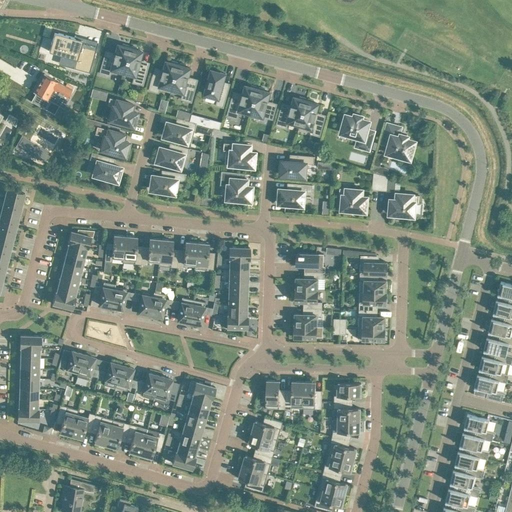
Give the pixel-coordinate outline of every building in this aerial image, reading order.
[(54,32),(49,51),(76,59),(74,68),(89,72),(96,50),(81,45),(82,40),(54,32)] [(123,72),(130,46),(123,44),(122,46),(117,44),(115,52),(114,55),(105,52),(99,73),(109,76),(111,69),(123,72)] [(143,85),(148,64),(139,62),(140,59),(139,59),(141,51),(137,50),(137,48),(130,46),(123,72),(134,75),(132,82),(143,85)] [(172,89),(179,63),(172,60),(171,62),(167,61),(164,69),(163,72),(154,69),(148,90),(159,93),(161,86),(172,89)] [(198,81),(188,78),(189,76),(188,76),(191,68),(186,67),(187,65),(179,63),(172,89),(183,92),(181,99),(192,102),(198,81)] [(224,107),(230,85),(229,85),(223,84),(226,74),(219,72),(219,73),(212,71),(209,79),(208,78),(206,85),(207,86),(205,94),(218,98),(216,105),(224,107)] [(72,89),(52,78),(44,73),(34,91),(38,93),(35,100),(43,104),(52,89),(60,95),(58,99),(64,102),(67,98),(72,89)] [(251,113),(258,87),(251,85),(250,87),(246,85),(244,93),(243,93),(242,96),(233,93),(227,116),(237,119),(240,110),(251,113)] [(273,119),(277,105),(267,103),(268,100),(267,100),(270,92),(265,91),(266,89),(258,87),(251,113),(273,119)] [(300,125),(307,98),(300,96),(299,98),(295,97),(292,105),(291,107),(282,105),(276,125),(286,128),(288,121),(300,125)] [(137,112),(131,111),(133,104),(127,102),(109,97),(107,105),(112,106),(108,119),(117,122),(116,123),(124,125),(124,124),(132,126),(134,119),(135,119),(137,112)] [(320,136),(325,117),(316,114),(317,112),(316,112),(318,103),(314,102),(315,100),(307,98),(300,125),(314,129),(313,134),(320,136)] [(9,114),(5,121),(16,127),(18,119),(9,114)] [(367,128),(369,121),(361,119),(361,118),(354,116),(354,117),(346,114),(345,118),(343,117),(340,127),(342,128),(341,132),(349,134),(349,135),(356,137),(356,136),(364,138),(361,148),(369,150),(375,131),(367,128)] [(192,143),(197,123),(180,118),(178,125),(167,122),(166,128),(164,135),(172,138),(172,139),(179,141),(179,140),(192,143)] [(415,141),(407,139),(408,136),(401,134),(400,137),(399,136),(402,127),(387,123),(382,143),(389,145),(387,152),(395,154),(395,156),(402,158),(402,156),(410,159),(411,155),(414,155),(416,145),(414,145),(415,141)] [(8,125),(2,148),(9,149),(15,126),(8,125)] [(123,140),(125,134),(120,132),(97,126),(95,134),(104,136),(100,149),(109,151),(108,153),(115,155),(116,153),(124,156),(126,148),(127,149),(128,142),(123,140)] [(22,137),(19,143),(24,147),(22,151),(26,153),(32,143),(22,137)] [(256,159),(256,152),(250,152),(251,145),(224,142),(223,150),(227,150),(226,164),(239,165),(239,166),(246,167),(246,166),(254,166),(255,159),(256,159)] [(188,155),(190,148),(173,143),(171,150),(160,147),(159,153),(158,161),(166,163),(165,164),(172,166),(172,165),(181,167),(185,154),(188,155)] [(77,148),(75,154),(82,156),(84,150),(77,148)] [(121,167),(111,164),(112,158),(91,152),(89,159),(97,161),(93,174),(102,176),(101,178),(108,180),(109,178),(117,181),(119,173),(120,174),(121,167)] [(314,164),(315,156),(293,154),(293,155),(292,161),(282,160),(281,167),(282,167),(281,175),(290,175),(289,177),(297,177),(297,176),(306,177),(307,163),(314,164)] [(205,176),(207,164),(200,163),(198,175),(205,176)] [(185,181),(187,173),(165,170),(164,177),(153,175),(152,181),(153,182),(151,189),(160,190),(159,192),(167,193),(167,191),(175,193),(177,180),(185,181)] [(253,193),(253,187),(247,186),(248,179),(245,179),(245,173),(222,171),(221,184),(228,185),(227,198),(236,199),(236,200),(243,201),(243,200),(251,200),(252,193),(253,193)] [(380,190),(381,174),(374,172),(372,189),(380,190)] [(396,178),(381,174),(380,190),(395,191),(396,178)] [(312,192),(313,184),(290,183),(290,190),(279,189),(279,195),(280,195),(279,203),(287,203),(287,205),(294,205),(294,204),(303,205),(304,191),(312,192)] [(367,204),(368,197),(362,196),(362,189),(340,187),(339,195),(343,195),(342,209),(350,209),(350,211),(357,211),(358,210),(366,211),(366,203),(367,204)] [(7,188),(4,199),(22,204),(24,193),(7,188)] [(419,202),(420,195),(397,193),(396,200),(390,199),(389,206),(390,206),(390,213),(398,214),(398,215),(405,216),(405,215),(414,215),(415,202),(419,202)] [(19,215),(22,204),(4,199),(1,211),(19,215)] [(0,222),(16,226),(19,215),(1,211),(0,214),(0,222)] [(0,234),(13,237),(16,226),(0,222),(0,234)] [(68,243),(69,243),(86,247),(88,248),(91,236),(71,231),(68,243)] [(0,245),(10,249),(13,237),(0,234),(0,245)] [(125,236),(114,235),(112,246),(106,245),(105,260),(111,261),(111,256),(123,257),(125,236)] [(137,237),(125,236),(123,257),(122,262),(141,264),(142,249),(136,248),(137,237)] [(161,239),(149,238),(148,249),(142,249),(141,264),(147,264),(148,260),(159,261),(161,239)] [(173,240),(161,239),(159,261),(158,265),(177,267),(178,252),(172,251),(173,240)] [(197,242),(185,241),(184,252),(178,252),(177,267),(183,268),(183,263),(195,264),(197,242)] [(209,243),(197,242),(195,264),(195,269),(213,270),(214,255),(208,255),(209,243)] [(84,257),(86,247),(69,243),(66,253),(84,257)] [(0,257),(7,260),(10,249),(0,245),(0,257)] [(228,259),(230,259),(248,259),(249,260),(249,247),(229,247),(228,259)] [(81,267),(84,257),(66,253),(64,262),(81,267)] [(323,266),(324,254),(297,253),(297,265),(308,265),(308,271),(323,272),(325,272),(325,266),(323,266)] [(361,255),(360,273),(375,273),(387,274),(387,262),(376,261),(376,255),(361,255)] [(248,271),(248,259),(230,259),(229,270),(248,271)] [(79,276),(81,267),(64,262),(61,272),(79,276)] [(247,282),(248,271),(229,270),(229,281),(247,282)] [(323,278),(323,272),(308,271),(308,278),(297,277),(296,289),(318,290),(318,278),(323,278)] [(77,286),(79,276),(61,272),(59,282),(77,286)] [(360,273),(360,291),(386,292),(386,280),(375,280),(375,273),(360,273)] [(247,293),(247,282),(229,281),(229,293),(247,293)] [(511,283),(501,281),(498,293),(511,297),(510,303),(510,304),(511,304),(511,283)] [(74,296),(77,286),(59,282),(56,291),(74,296)] [(114,289),(103,286),(99,304),(111,307),(114,289)] [(111,307),(122,309),(126,289),(114,286),(114,289),(111,307)] [(317,301),(318,290),(296,289),(296,301),(307,301),(307,307),(322,308),(322,302),(317,301)] [(74,296),(56,291),(55,291),(52,303),(72,308),(75,296),(74,296)] [(386,304),(386,292),(360,291),(359,309),(374,310),(375,303),(386,304)] [(154,294),(153,294),(142,292),(138,312),(150,314),(154,294)] [(162,316),(166,294),(154,292),(153,294),(154,294),(150,314),(162,316)] [(247,304),(247,293),(229,293),(228,304),(247,304)] [(189,322),(194,299),(182,297),(178,319),(189,322)] [(201,324),(205,301),(194,299),(189,322),(201,324)] [(511,304),(510,304),(510,303),(496,300),(493,312),(507,315),(505,322),(511,323),(511,304)] [(246,316),(247,304),(228,304),(228,315),(246,316)] [(322,314),(322,308),(307,307),(307,314),(295,313),(295,325),(317,326),(317,314),(322,314)] [(385,328),(385,316),(374,316),(374,310),(359,309),(359,327),(385,328)] [(246,316),(228,315),(227,315),(226,327),(247,328),(247,316),(246,316)] [(511,323),(505,322),(491,318),(489,330),(502,334),(500,340),(500,341),(509,343),(511,344),(511,323)] [(316,338),(317,326),(295,325),(295,337),(316,338)] [(385,340),(385,328),(359,327),(358,339),(385,340)] [(20,347),(21,347),(39,348),(40,348),(41,336),(20,335),(20,347)] [(511,355),(506,354),(509,343),(500,341),(500,340),(487,337),(484,349),(497,352),(496,359),(510,363),(510,364),(511,364),(511,363),(511,355)] [(39,358),(39,348),(21,347),(21,357),(39,358)] [(77,373),(83,354),(72,350),(66,370),(77,373)] [(95,357),(83,354),(77,373),(76,376),(88,379),(90,374),(95,357)] [(508,374),(510,364),(510,363),(496,359),(482,356),(479,368),(493,371),(491,378),(500,380),(499,381),(507,382),(509,374),(508,374)] [(38,368),(39,358),(21,357),(20,367),(38,368)] [(116,384),(122,365),(110,361),(105,381),(116,384)] [(115,387),(127,390),(133,368),(122,365),(116,384),(115,387)] [(38,378),(38,368),(20,367),(20,377),(38,378)] [(155,393),(160,376),(149,372),(144,390),(155,393)] [(497,391),(499,381),(500,380),(491,378),(477,374),(474,386),(488,390),(486,397),(502,401),(504,393),(497,391)] [(153,398),(165,401),(172,379),(160,376),(155,393),(153,398)] [(38,388),(38,378),(20,377),(20,387),(38,388)] [(193,393),(211,398),(212,398),(215,387),(210,385),(204,383),(191,380),(187,391),(193,393)] [(285,409),(286,393),(280,392),(280,380),(267,380),(266,408),(285,409)] [(303,408),(304,381),(292,381),(292,393),(286,393),(285,409),(291,409),(292,407),(303,408)] [(322,408),(322,393),(315,393),(316,382),(304,381),(303,408),(322,408)] [(361,396),(361,383),(338,382),(338,395),(334,395),(334,401),(349,402),(349,395),(361,396)] [(38,398),(38,388),(20,387),(19,397),(38,398)] [(208,408),(211,398),(193,393),(190,403),(208,408)] [(37,408),(38,398),(19,397),(19,408),(37,408)] [(360,420),(360,408),(348,408),(349,402),(334,401),(334,408),(339,408),(338,419),(360,420)] [(205,417),(208,408),(190,403),(188,412),(205,417)] [(78,409),(60,404),(56,419),(62,421),(59,432),(71,435),(77,414),(78,409)] [(37,408),(19,408),(18,408),(17,420),(38,420),(38,408),(37,408)] [(91,429),(95,414),(89,412),(88,417),(77,414),(71,435),(82,438),(85,427),(91,429)] [(202,427),(205,417),(188,412),(185,422),(202,427)] [(105,444),(112,419),(95,414),(91,429),(97,430),(94,441),(105,444)] [(478,429),(476,436),(485,438),(485,439),(492,441),(494,433),(487,431),(490,419),(467,414),(464,426),(478,429)] [(278,439),(283,421),(268,417),(266,423),(255,420),(252,432),(278,439)] [(130,424),(112,419),(105,444),(117,447),(120,437),(126,438),(130,424)] [(360,432),(360,420),(338,419),(334,419),(333,433),(333,435),(347,439),(348,431),(360,432)] [(200,437),(202,427),(185,422),(182,432),(200,437)] [(136,425),(130,424),(126,438),(132,440),(129,451),(140,454),(146,433),(135,430),(136,425)] [(161,448),(165,433),(147,428),(146,433),(140,454),(151,457),(154,446),(161,448)] [(197,446),(200,437),(182,432),(179,441),(197,446)] [(273,456),(278,439),(252,432),(249,443),(260,446),(258,452),(273,456)] [(482,449),(485,439),(485,438),(476,436),(463,432),(460,444),(473,448),(472,454),(472,455),(480,457),(487,459),(489,451),(482,449)] [(346,446),(347,439),(333,435),(328,453),(354,460),(357,449),(346,446)] [(194,456),(197,446),(179,441),(177,451),(194,456)] [(195,456),(194,456),(177,451),(175,451),(172,463),(192,468),(195,456)] [(477,468),(480,457),(472,455),(472,454),(458,451),(455,463),(469,466),(467,473),(475,476),(483,478),(485,470),(477,468)] [(268,474),(273,456),(258,452),(256,458),(246,455),(242,466),(268,474)] [(351,471),(354,460),(328,453),(324,471),(339,475),(341,469),(351,471)] [(263,491),(268,474),(242,466),(239,478),(250,481),(248,487),(263,491)] [(473,486),(475,476),(467,473),(453,470),(450,482),(464,485),(462,492),(471,494),(471,495),(478,496),(480,488),(473,486)] [(337,481),(339,475),(324,471),(319,488),(345,495),(348,483),(337,481)] [(93,493),(93,491),(95,492),(96,486),(94,486),(94,485),(81,481),(80,488),(64,485),(62,494),(64,495),(62,509),(78,511),(83,491),(93,493)] [(511,511),(511,483),(504,511),(494,511),(511,511)] [(342,506),(345,495),(319,488),(315,506),(329,510),(331,504),(342,506)] [(468,505),(471,495),(471,494),(462,492),(449,488),(446,500),(459,504),(458,510),(457,511),(462,511),(473,511),(475,507),(468,505)] [(135,511),(138,506),(130,504),(131,501),(119,497),(117,507),(122,509),(121,511),(135,511)]
